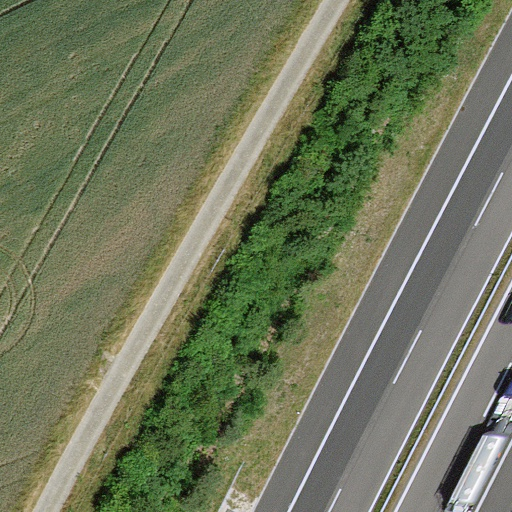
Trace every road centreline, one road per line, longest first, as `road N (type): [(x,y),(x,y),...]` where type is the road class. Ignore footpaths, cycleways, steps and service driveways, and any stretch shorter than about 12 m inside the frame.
road 1 (track): [(48,511),(175,273),(337,0)]
road 2 (motorway): [(511,153),(328,511)]
road 3 (motorway): [(435,511),(511,361)]
